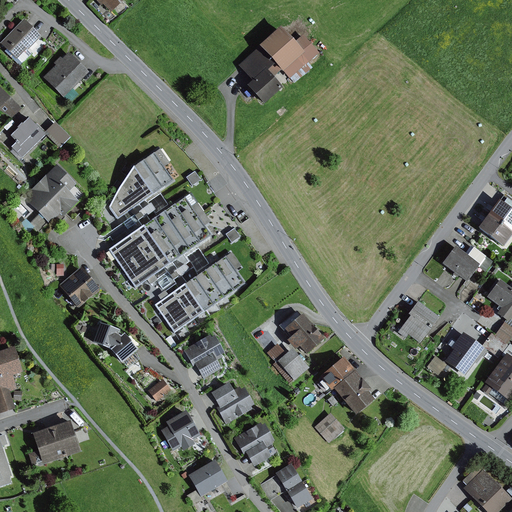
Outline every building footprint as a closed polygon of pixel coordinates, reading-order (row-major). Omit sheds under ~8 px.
[(124,0),(97,0),(110,13),(124,0)] [(25,18),(2,41),(19,57),(41,34),(25,18)] [(280,27),(258,46),(259,47),(280,71),(282,73),(282,72),(303,54),(294,43),(280,27)] [(302,35),(294,43),(303,54),(282,72),(289,79),(318,54),(302,35)] [(259,47),(252,54),(272,78),(280,71),(259,47)] [(21,59),(25,63),(34,53),(29,49),(21,59)] [(70,51),(47,76),(69,96),(92,71),(70,51)] [(272,78),(252,54),(238,66),(252,81),(247,86),(264,105),(282,89),(272,78)] [(0,83),(0,110),(3,108),(11,116),(22,105),(0,83)] [(45,135),(28,118),(9,137),(15,143),(11,148),(22,159),(45,135)] [(54,124),(45,134),(59,149),(69,139),(54,124)] [(120,186),(109,208),(117,220),(173,181),(164,167),(169,163),(160,149),(133,167),(120,186)] [(77,182),(58,164),(27,196),(57,225),(81,200),(70,189),(77,182)] [(194,172),(186,178),(192,186),(200,181),(194,172)] [(191,193),(108,250),(135,290),(210,236),(204,226),(210,222),(191,193)] [(511,200),(504,195),(500,202),(511,210),(511,200)] [(511,210),(500,202),(499,201),(488,214),(511,231),(511,210)] [(511,235),(511,231),(488,214),(478,229),(503,247),(511,235)] [(130,229),(142,222),(138,216),(127,222),(130,229)] [(456,246),(442,264),(467,282),(477,267),(484,259),(485,257),(471,246),(466,254),(456,246)] [(232,253),(154,306),(174,334),(245,285),(236,271),(241,267),(232,253)] [(491,264),(484,259),(477,267),(484,273),(491,264)] [(103,288),(84,266),(63,284),(82,306),(103,288)] [(511,290),(500,281),(487,298),(501,308),(497,314),(508,322),(511,316),(511,290)] [(410,316),(398,333),(406,339),(408,335),(420,344),(439,318),(417,302),(408,315),(410,316)] [(291,337),(286,341),(295,351),(299,347),(306,355),(324,339),(302,314),(284,330),(291,337)] [(103,323),(95,340),(114,347),(125,361),(140,349),(124,330),(103,323)] [(511,328),(504,323),(495,335),(508,344),(511,337),(511,328)] [(452,351),(444,361),(463,377),(474,363),(476,364),(486,351),(463,333),(454,343),(450,340),(445,346),(452,351)] [(215,334),(188,349),(205,377),(223,366),(219,359),(227,354),(215,334)] [(507,346),(491,334),(482,347),(498,358),(507,346)] [(277,344),(266,353),(272,360),(274,359),(277,362),(273,365),(289,384),(308,369),(292,350),(286,355),(277,344)] [(16,345),(0,350),(0,404),(2,411),(20,405),(14,388),(20,386),(15,373),(25,369),(16,345)] [(511,346),(510,345),(502,355),(504,357),(506,355),(511,359),(511,346)] [(504,357),(484,383),(486,385),(481,391),(488,396),(489,394),(503,404),(507,400),(509,402),(511,398),(511,359),(506,355),(504,357)] [(438,376),(446,365),(435,357),(427,368),(438,376)] [(343,358),(320,378),(331,391),(332,390),(355,417),(375,400),(368,392),(370,391),(343,358)] [(163,378),(151,389),(160,400),(172,389),(163,378)] [(232,383),(214,392),(230,421),(257,407),(245,385),(236,390),(232,383)] [(171,426),(164,429),(174,449),(203,434),(190,409),(168,420),(171,426)] [(330,413),(314,427),(329,444),(345,430),(330,413)] [(73,419),(36,432),(42,450),(31,453),(35,465),(84,449),(73,419)] [(266,421),(237,437),(247,454),(250,453),(256,465),(274,455),(270,447),(278,442),(266,421)] [(218,460),(192,475),(204,495),(230,481),(218,460)] [(312,500),(290,465),(275,474),(276,476),(261,485),(270,501),(286,492),(297,509),(312,500)] [(466,486),(481,472),(476,467),(462,481),(466,486)] [(466,486),(463,489),(484,511),(498,511),(511,500),(482,470),(481,472),(466,486)]
